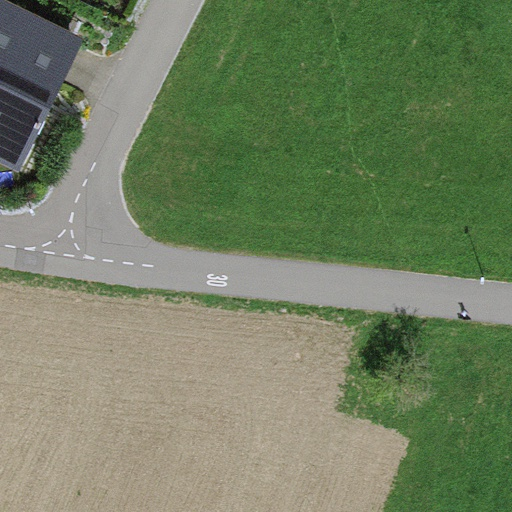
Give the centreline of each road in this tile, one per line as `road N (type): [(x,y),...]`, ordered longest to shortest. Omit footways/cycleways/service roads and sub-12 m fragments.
road 1 (residential): [(56,258),(511,304)]
road 2 (residential): [(56,258),(99,139),(169,0)]
